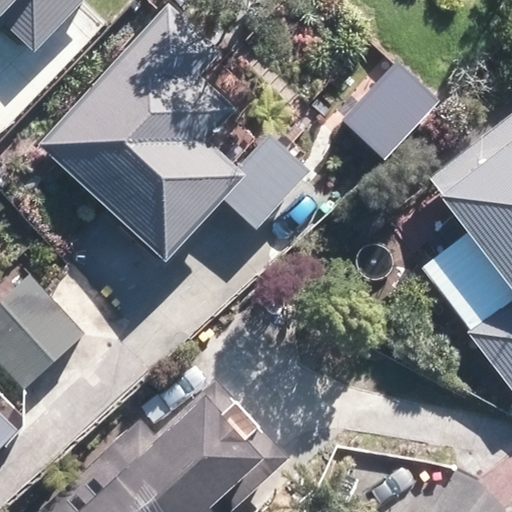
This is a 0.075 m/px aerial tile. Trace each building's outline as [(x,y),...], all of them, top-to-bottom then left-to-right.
[(0,0),(0,17),(33,49),(79,0),(0,0)] [(149,24),(33,146),(159,266),(220,202),(252,231),(304,175),(266,139),(233,175),(199,143),(234,105),(149,24)] [(427,102),(399,72),(360,110),(387,139),(427,102)] [(410,267),(511,402),(511,114),(421,182),(430,194),(392,223),(420,260),(410,267)] [(0,295),(0,442),(36,405),(25,394),(83,334),(20,274),(0,295)] [(137,414),(37,511),(237,511),(288,462),(205,378),(152,430),(137,414)]
